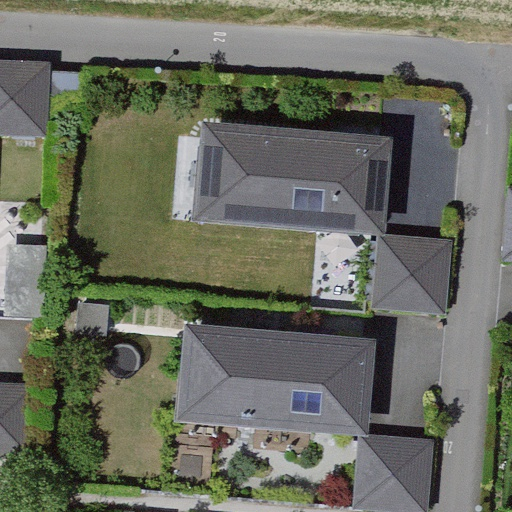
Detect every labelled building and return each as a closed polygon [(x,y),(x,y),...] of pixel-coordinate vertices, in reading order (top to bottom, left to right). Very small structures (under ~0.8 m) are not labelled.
[(0,148),(47,152),(53,65),(0,61),(0,148)] [(199,120),(191,220),(380,237),(373,314),(441,319),(447,246),(389,241),(398,137),(199,120)] [(511,187),(508,187),(500,261),(511,262),(511,187)] [(377,349),(184,329),(174,426),(352,445),(345,510),(361,511),(426,511),(434,441),(368,434),(377,349)] [(0,388),(0,463),(30,464),(32,390),(0,388)]
